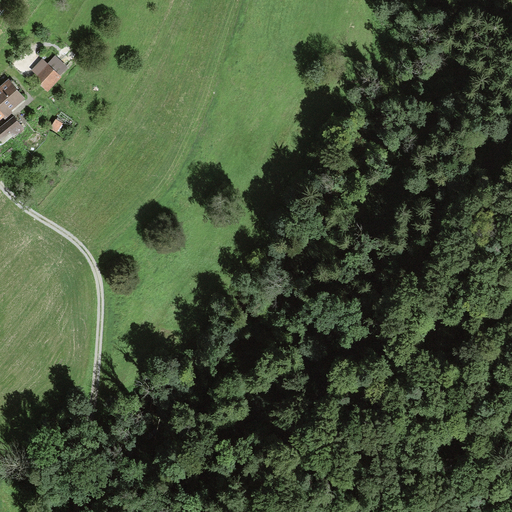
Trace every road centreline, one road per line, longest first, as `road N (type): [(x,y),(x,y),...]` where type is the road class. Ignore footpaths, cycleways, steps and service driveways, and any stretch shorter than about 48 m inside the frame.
road 1 (unclassified): [(511,143),(431,267),(244,511)]
road 2 (track): [(0,187),(75,243),(97,283),(96,380),(76,511)]
road 3 (track): [(414,511),(511,384)]
